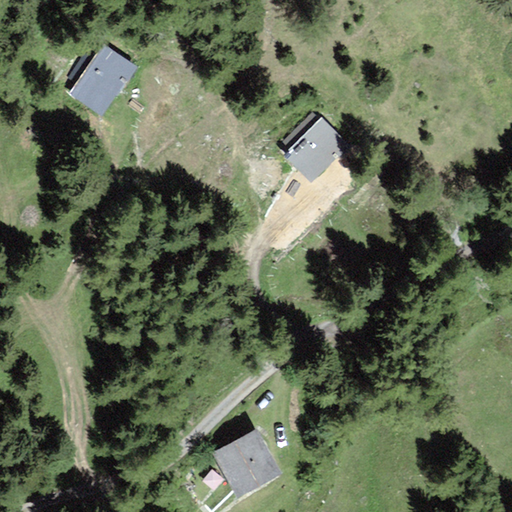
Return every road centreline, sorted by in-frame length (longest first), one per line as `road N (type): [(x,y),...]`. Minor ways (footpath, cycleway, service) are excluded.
road 1 (track): [(29,511),(150,476),(258,378),(356,306),(511,226)]
road 2 (track): [(105,215),(65,286),(53,330),(72,406),(74,454),(96,489)]
road 3 (track): [(261,195),(241,238),(257,301),(323,331)]
